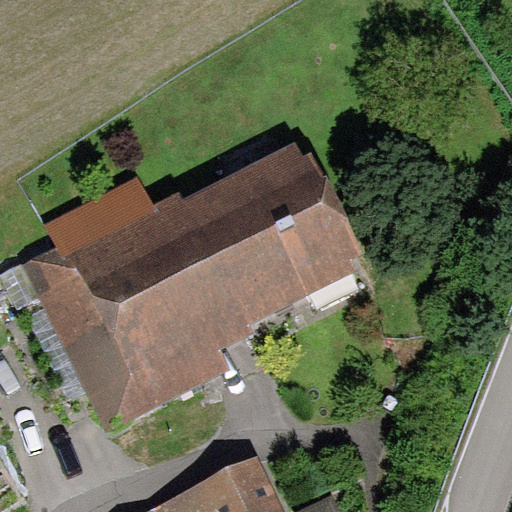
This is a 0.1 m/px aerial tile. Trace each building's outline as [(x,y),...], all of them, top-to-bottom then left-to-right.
[(58,247),(23,265),(41,299),(45,308),(88,393),(108,432),(231,370),(221,351),(253,335),(250,328),(362,271),(356,258),(365,254),(325,174),(323,175),(312,153),(303,157),(295,142),(182,199),(179,192),(154,205),(139,176),(45,223),(58,247)] [(41,299),(23,265),(1,276),(18,310),(41,299)] [(88,393),(45,308),(22,320),(66,405),(88,393)] [(284,511),(256,456),(146,511),(284,511)] [(341,511),(333,494),(295,511),(341,511)]
